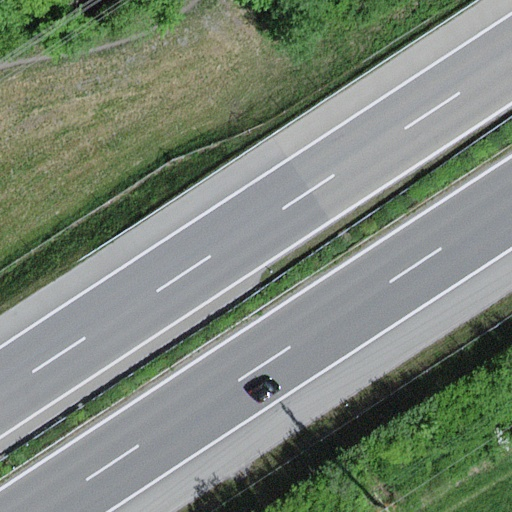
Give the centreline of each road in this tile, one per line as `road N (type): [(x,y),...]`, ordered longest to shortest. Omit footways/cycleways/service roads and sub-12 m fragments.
road 1 (motorway): [(511,60),(0,393)]
road 2 (motorway): [(44,511),(511,208)]
